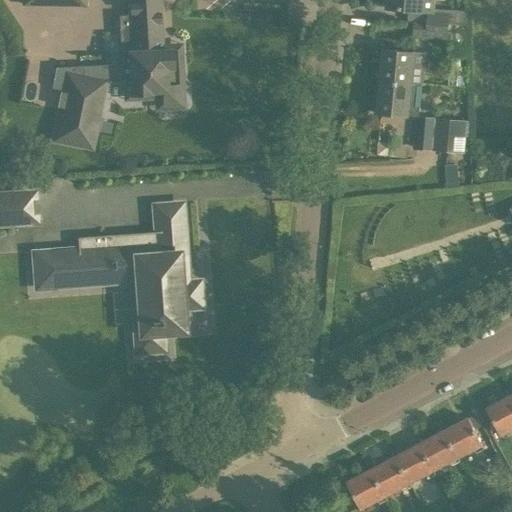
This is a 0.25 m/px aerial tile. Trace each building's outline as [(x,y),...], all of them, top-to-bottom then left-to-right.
[(55,138),(90,145),(103,82),(130,81),(130,96),(133,99),(147,98),(150,95),(149,91),(165,90),(164,66),(179,65),(182,62),(181,52),(178,49),(162,49),(158,0),(129,0),(130,15),(123,15),(124,31),(120,31),(122,64),(56,68),(51,87),(64,90),(55,138)] [(452,23),(452,25),(460,26),(460,25),(465,25),(465,10),(432,9),(432,0),(387,0),(387,7),(427,10),(427,20),(414,19),(413,22),(449,25),(449,23),(452,23)] [(448,40),(449,25),(413,22),(412,37),(448,40)] [(384,48),(381,81),(422,85),(423,85),(424,66),(420,66),(421,52),(413,51),(384,48)] [(381,81),(378,112),(407,115),(416,116),(419,116),(422,85),(381,81)] [(416,116),(413,147),(433,149),(464,153),(466,136),(470,136),(469,121),(435,118),(419,116),(416,116)] [(378,141),(377,154),(405,157),(406,148),(386,146),(387,142),(378,141)] [(34,213),(33,199),(38,198),(38,187),(0,190),(0,227),(40,224),(40,213),(34,213)] [(37,289),(137,281),(140,321),(135,322),(137,352),(164,350),(163,332),(184,331),(183,308),(201,306),(199,281),(181,283),(179,254),(185,253),(182,204),(155,206),(157,231),(77,237),(78,248),(34,251),(37,289)] [(511,428),(511,395),(487,408),(501,434),(511,428)] [(469,418),(445,431),(458,457),(483,444),(469,418)] [(445,431),(420,443),(434,469),(458,457),(445,431)] [(420,443),(396,456),(410,482),(434,469),(420,443)] [(396,456),(372,469),(385,495),(410,482),(396,456)] [(385,495),(372,469),(347,482),(361,508),(385,495)] [(493,490),(480,497),(486,508),(499,502),(493,490)] [(478,511),(486,508),(480,497),(465,504),(469,511),(478,511)]
